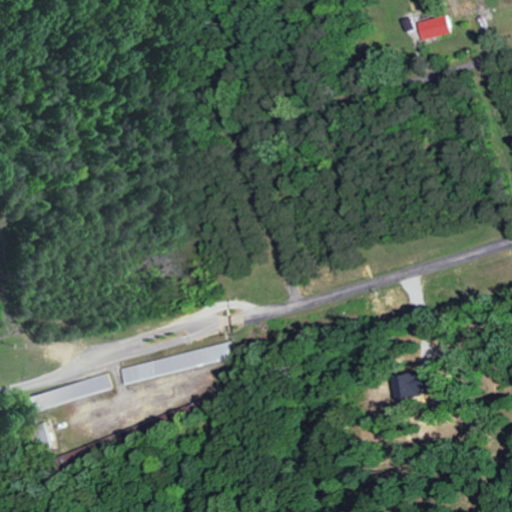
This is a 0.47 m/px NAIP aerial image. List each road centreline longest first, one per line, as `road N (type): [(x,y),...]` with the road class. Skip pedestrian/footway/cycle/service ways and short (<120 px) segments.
road 1 (residential): [(511,281),(224,327),(0,396)]
road 2 (residential): [(129,201),(511,85)]
road 3 (residential): [(0,239),(129,201),(183,217),(213,260),(224,327)]
road 4 (residential): [(12,236),(53,384)]
